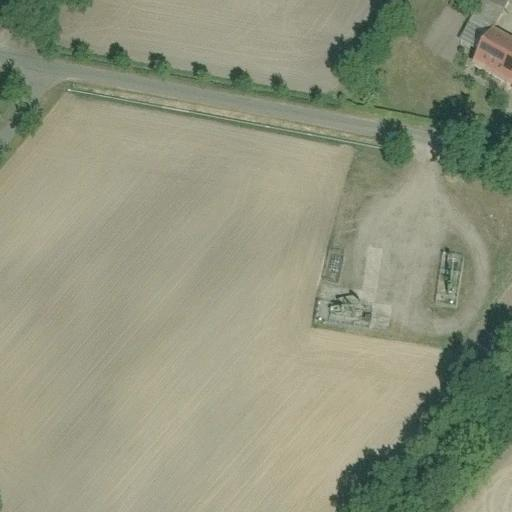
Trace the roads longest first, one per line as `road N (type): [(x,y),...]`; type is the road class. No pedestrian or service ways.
road 1 (unclassified): [(511,154),(0,57)]
road 2 (residential): [(412,511),(511,399)]
